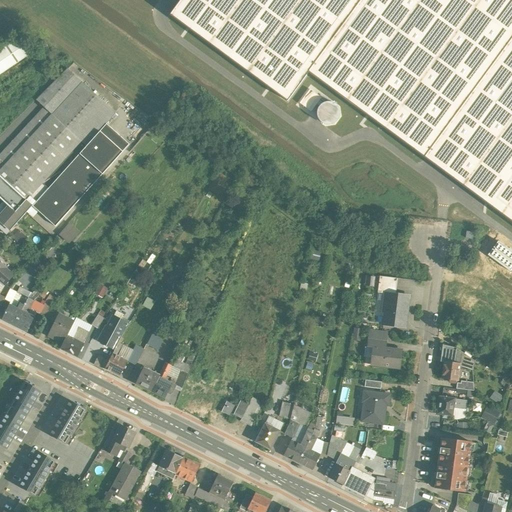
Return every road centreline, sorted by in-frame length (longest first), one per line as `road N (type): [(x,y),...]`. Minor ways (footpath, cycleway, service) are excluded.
road 1 (secondary): [(347,511),(66,373)]
road 2 (residential): [(405,511),(438,277),(429,242)]
road 3 (residential): [(0,487),(66,373)]
